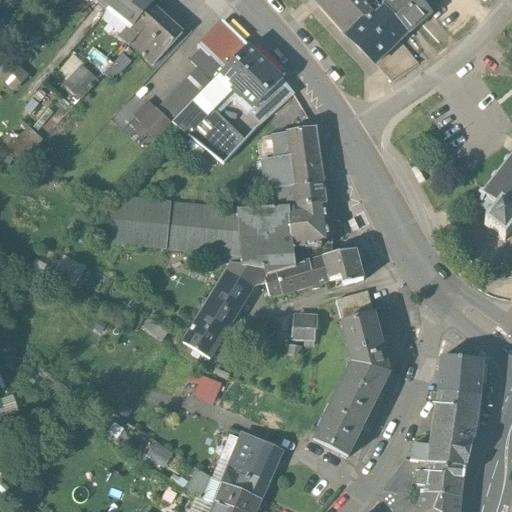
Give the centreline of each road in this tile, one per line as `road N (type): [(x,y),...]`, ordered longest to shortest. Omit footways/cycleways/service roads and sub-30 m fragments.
road 1 (residential): [(348,511),(404,426),(432,292)]
road 2 (residential): [(511,9),(480,50),(357,136)]
road 3 (tertiary): [(244,0),(357,136)]
road 4 (tertiary): [(357,136),(432,292)]
